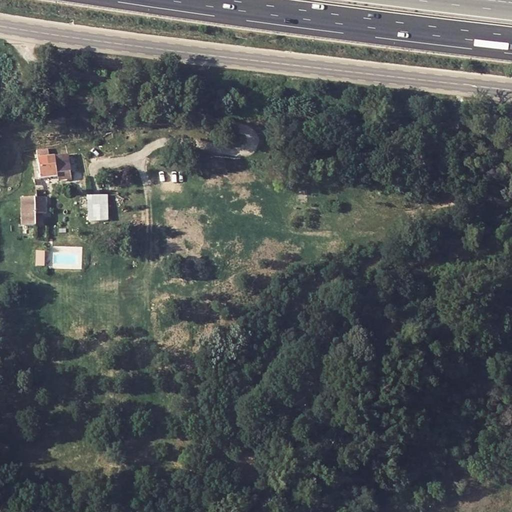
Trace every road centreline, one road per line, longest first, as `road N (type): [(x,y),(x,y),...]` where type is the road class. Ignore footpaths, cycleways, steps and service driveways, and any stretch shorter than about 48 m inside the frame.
road 1 (tertiary): [(511,88),(219,57),(0,23)]
road 2 (unknown): [(21,27),(34,56),(47,64),(254,120),(263,133),(249,147),(167,141),(120,163),(68,170)]
road 3 (motorway): [(209,0),(511,38)]
